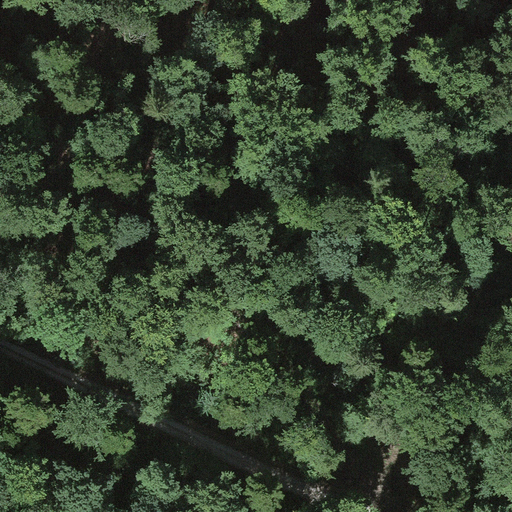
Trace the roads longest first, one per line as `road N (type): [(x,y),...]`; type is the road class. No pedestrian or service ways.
road 1 (track): [(376,511),(310,390),(247,329),(0,163)]
road 2 (track): [(0,349),(360,511)]
road 3 (track): [(511,62),(291,0)]
